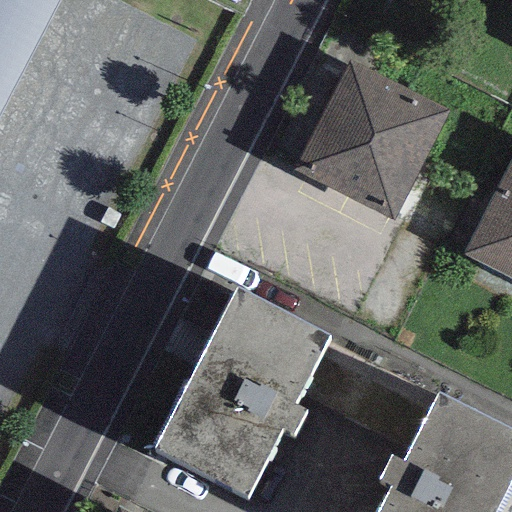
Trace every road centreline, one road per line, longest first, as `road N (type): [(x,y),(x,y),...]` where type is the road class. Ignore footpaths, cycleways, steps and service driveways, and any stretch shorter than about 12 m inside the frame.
road 1 (residential): [(66,443),(291,0)]
road 2 (residential): [(66,443),(200,511)]
